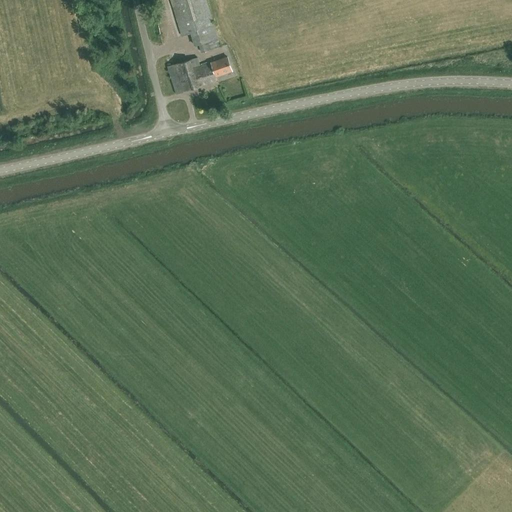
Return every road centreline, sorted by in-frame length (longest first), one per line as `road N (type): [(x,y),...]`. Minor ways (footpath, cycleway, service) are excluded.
road 1 (unclassified): [(168,130),(393,85),(511,82)]
road 2 (unclassified): [(0,169),(168,130)]
road 3 (unclassified): [(168,130),(136,0)]
